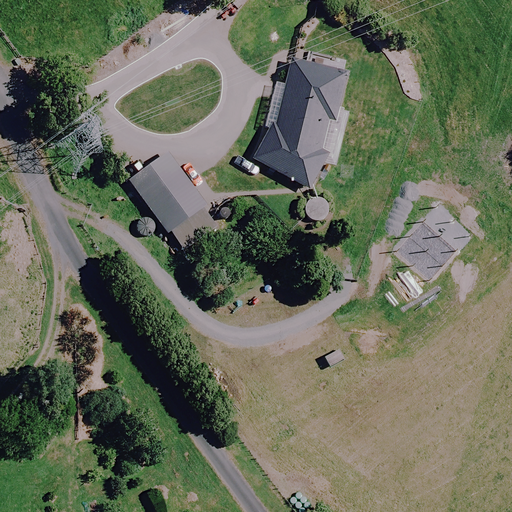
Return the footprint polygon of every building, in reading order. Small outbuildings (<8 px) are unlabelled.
[(263,126),(270,129),(254,165),(310,191),(326,156),(318,152),(349,85),(288,57),(278,81),(282,83),(263,126)] [(99,159),(79,129),(52,147),(71,177),(99,159)] [(216,230),(171,169),(139,192),(184,253),(216,230)] [(467,460),(436,418),(423,427),(430,437),(413,450),(437,483),(467,460)] [(336,511),(331,503),(319,510),(320,511),(336,511)]
